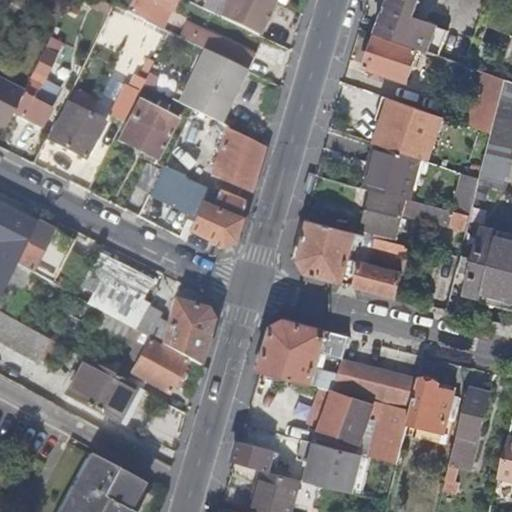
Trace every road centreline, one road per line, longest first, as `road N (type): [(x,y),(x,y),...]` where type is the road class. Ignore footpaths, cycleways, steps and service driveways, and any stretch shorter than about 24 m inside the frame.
road 1 (residential): [(248,290),(332,0)]
road 2 (residential): [(248,290),(0,167)]
road 3 (residential): [(511,356),(248,290)]
road 4 (residential): [(184,511),(248,290)]
